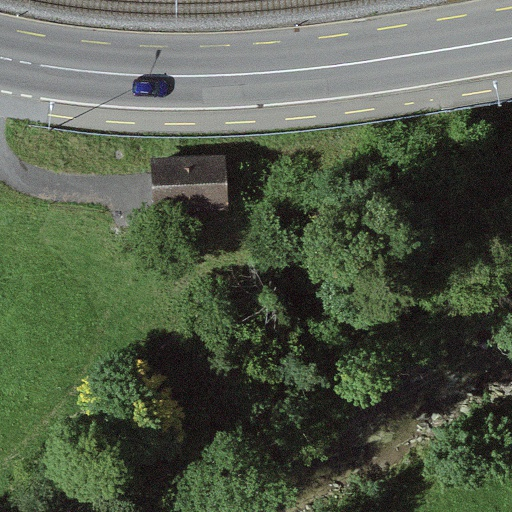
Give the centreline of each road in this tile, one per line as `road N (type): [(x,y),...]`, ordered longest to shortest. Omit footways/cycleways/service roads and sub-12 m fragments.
road 1 (secondary): [(0,59),(168,77),(297,71),(511,40)]
road 2 (track): [(0,164),(26,183),(55,190),(137,190)]
